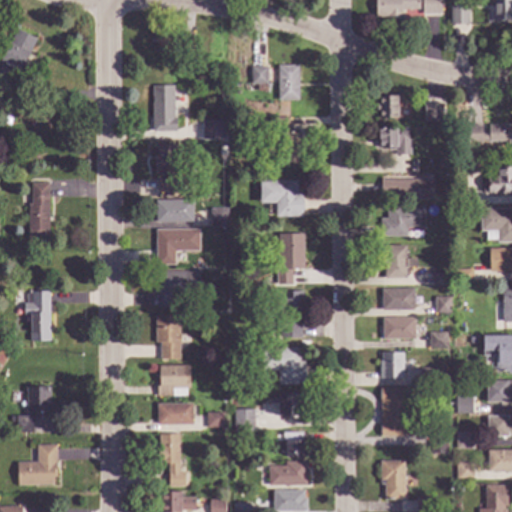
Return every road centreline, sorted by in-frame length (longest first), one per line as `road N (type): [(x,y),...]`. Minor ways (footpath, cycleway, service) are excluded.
road 1 (residential): [(112,511),(108,0)]
road 2 (residential): [(341,511),(340,0)]
road 3 (residential): [(511,80),(452,77),(251,15),(109,4)]
